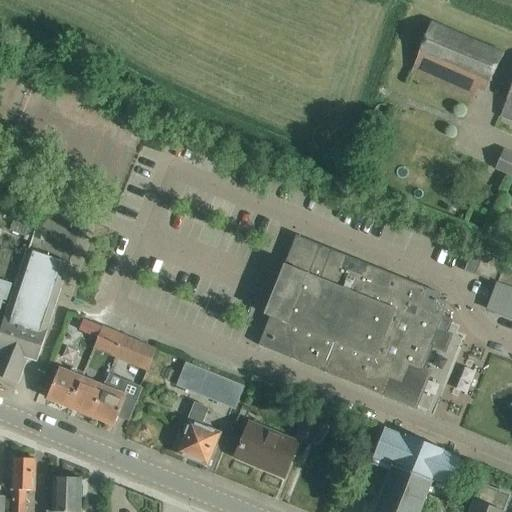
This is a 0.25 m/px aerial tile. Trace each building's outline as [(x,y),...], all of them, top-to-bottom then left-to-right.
[(431,24),(411,72),(479,103),(503,54),(431,24)] [(511,86),(500,117),(511,121),(511,86)] [(511,174),(511,151),(505,148),(497,168),(511,174)] [(441,295),(296,236),(264,315),(270,317),(258,346),(384,397),(384,394),(415,407),(429,374),(422,371),(432,346),(444,351),(450,338),(444,336),(449,323),(441,320),(447,304),(439,300),(441,295)] [(0,377),(18,385),(28,359),(37,362),(69,264),(27,250),(0,330),(0,377)] [(511,273),(504,270),(506,264),(472,251),(464,271),(497,284),(488,309),(511,318),(511,273)] [(84,320),(80,331),(98,338),(102,328),(84,320)] [(95,346),(93,350),(116,359),(117,355),(118,354),(125,337),(102,328),(98,338),(95,346)] [(125,337),(118,354),(145,365),(151,347),(125,337)] [(185,364),(178,382),(177,385),(236,409),(244,387),(185,364)] [(81,378),(82,378),(84,373),(74,369),(71,374),(59,370),(47,399),(69,407),(81,378)] [(81,378),(69,407),(92,417),(104,387),(82,378),(81,378)] [(106,382),(104,387),(92,417),(115,426),(126,396),(115,391),(117,386),(106,382)] [(195,403),(195,404),(188,422),(190,422),(177,454),(207,466),(221,433),(201,425),(208,408),(195,403)] [(309,411),(301,429),(297,439),(312,445),(323,417),(309,411)] [(284,478),(291,459),(298,443),(250,423),(236,458),(284,478)] [(373,511),(420,511),(432,482),(452,490),(453,488),(452,488),(463,461),(464,459),(463,458),(463,459),(444,451),(444,450),(442,449),(442,450),(407,436),(407,435),(405,435),(405,436),(386,428),(385,427),(383,431),(370,464),(390,472),(373,511)] [(34,491),(35,480),(36,460),(13,459),(12,490),(11,511),(25,511),(27,491),(34,491)] [(54,478),(52,511),(80,511),(81,479),(54,478)] [(502,511),(509,496),(482,486),(476,503),(475,503),(471,511),(502,511)] [(450,511),(453,505),(440,499),(435,511),(450,511)]
